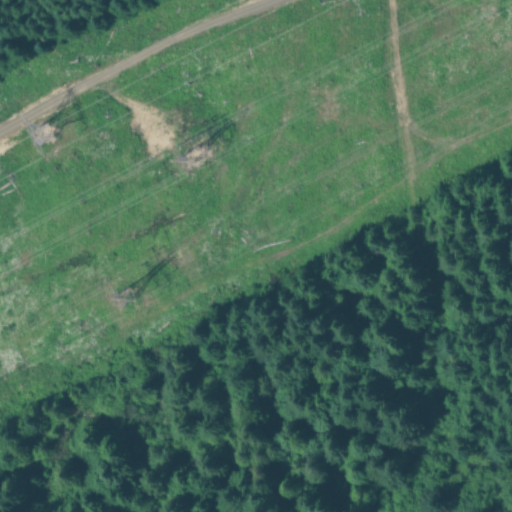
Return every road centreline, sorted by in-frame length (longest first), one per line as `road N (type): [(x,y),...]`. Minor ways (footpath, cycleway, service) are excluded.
road 1 (track): [(422,511),(470,426),(410,195),(386,0)]
road 2 (track): [(261,0),(190,25),(0,128)]
